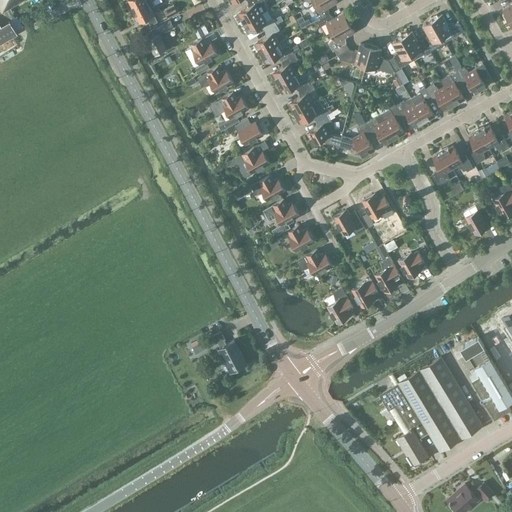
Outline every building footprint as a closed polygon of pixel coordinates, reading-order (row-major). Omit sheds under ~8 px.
[(0,0),(0,8),(2,12),(22,0),(0,0)] [(129,0),(135,10),(152,1),(151,0),(129,0)] [(245,23),(262,13),(268,9),(264,2),(266,1),(265,0),(249,0),(252,5),(237,14),(240,18),(242,17),(245,23)] [(318,19),(329,13),(326,8),(338,1),(337,0),(317,0),(315,2),(313,5),(316,8),(313,11),(318,20),(318,19)] [(152,1),(135,10),(140,22),(147,18),(151,24),(157,21),(154,15),(155,14),(151,7),(154,5),(152,1)] [(506,19),(511,16),(511,3),(503,8),(506,13),(505,13),(507,19),(506,19)] [(164,9),(169,17),(178,12),(174,4),(164,9)] [(300,7),(304,20),(314,17),(310,4),(300,7)] [(332,32),(352,20),(351,20),(347,16),(346,17),(344,12),(332,19),(329,13),(318,19),(318,20),(316,20),(320,26),(326,22),(332,32)] [(266,30),(277,24),(274,18),(267,22),(262,13),(245,23),(247,27),(246,28),(249,33),(263,25),(266,30)] [(442,37),(445,42),(461,33),(459,30),(463,27),(458,20),(454,22),(449,25),(442,14),(438,16),(437,16),(432,17),(431,17),(442,37)] [(445,42),(442,37),(431,17),(431,18),(427,21),(427,22),(423,25),(430,36),(424,39),(430,50),(437,47),(438,47),(439,48),(440,47),(443,46),(444,45),(444,44),(444,43),(445,42)] [(0,25),(0,23),(0,42),(17,33),(9,20),(0,25)] [(153,36),(149,38),(156,53),(165,48),(167,51),(173,47),(167,35),(162,38),(160,34),(174,27),(171,20),(151,30),(153,36)] [(335,50),(346,43),(343,38),(355,31),(352,27),(353,26),(351,21),(352,21),(352,20),(332,32),(335,37),(331,41),(332,43),(330,44),(333,50),(335,49),(335,50)] [(262,52),(279,43),(274,33),(280,29),(277,24),(266,30),(269,35),(255,44),(257,48),(259,47),(262,52)] [(430,50),(424,39),(419,42),(412,31),(408,33),(407,33),(402,34),(412,54),(415,59),(425,54),(426,55),(431,52),(430,50)] [(412,54),(402,34),(401,34),(401,35),(397,38),(397,39),(393,42),(399,53),(394,56),(400,67),(409,63),(415,59),(412,54)] [(304,37),(298,41),(301,47),(308,44),(304,37)] [(203,38),(192,44),(193,46),(185,50),(194,66),(200,63),(201,64),(218,54),(213,45),(211,46),(209,42),(206,44),(203,38)] [(283,60),(296,53),(292,48),(290,49),(289,45),(282,47),(279,43),(262,52),(264,57),(263,58),(266,63),(280,55),(283,60)] [(366,65),(372,43),(372,44),(366,44),(361,43),(358,51),(350,49),(346,43),(335,50),(338,55),(340,58),(366,65)] [(400,67),(394,56),(388,60),(380,57),(382,49),(377,48),(377,47),(372,44),(372,43),(366,65),(391,72),(400,67)] [(279,83),(296,73),(293,67),(298,62),(297,60),(299,59),(296,53),(283,60),(286,66),(272,74),(274,78),(276,77),(279,83)] [(476,68),(483,80),(490,76),(483,64),(476,68)] [(222,72),(218,66),(198,77),(203,86),(212,83),(217,92),(234,82),(229,73),(226,74),(224,70),(222,72)] [(483,80),(476,68),(469,72),(464,66),(462,68),(461,66),(455,69),(456,71),(462,82),(468,79),(476,93),(480,90),(480,89),(486,85),(483,80)] [(457,85),(462,82),(456,71),(441,80),(445,86),(455,103),(460,100),(460,102),(465,99),(457,85)] [(300,90),(311,84),(308,79),(302,82),(296,73),(279,83),(281,88),(280,88),(283,93),(297,85),(300,90)] [(405,73),(392,79),(395,85),(408,79),(405,73)] [(296,113),(313,103),(308,93),(316,89),(313,83),(311,84),(300,90),(303,96),(289,104),(291,108),(293,107),(296,113)] [(455,103),(445,86),(439,89),(438,88),(434,83),(426,88),(432,99),(438,96),(446,110),(450,108),(450,106),(455,103)] [(426,88),(425,86),(420,89),(421,92),(411,97),(415,103),(425,120),(430,117),(430,119),(435,116),(427,102),(432,99),(426,88)] [(389,90),(392,97),(399,95),(396,87),(389,90)] [(237,98),(233,92),(210,105),(216,115),(221,113),(220,112),(226,110),(231,118),(249,108),(243,99),(241,100),(239,96),(237,98)] [(425,120),(415,103),(411,97),(405,101),(405,100),(396,104),(396,105),(402,116),(408,113),(416,127),(420,125),(420,123),(425,120)] [(317,120),(328,114),(330,113),(326,107),(325,108),(323,106),(316,108),(313,103),(296,113),(299,118),(297,118),(300,123),(314,115),(317,120)] [(396,105),(396,104),(395,103),(389,107),(390,108),(381,114),(385,120),(395,137),(400,134),(400,136),(405,133),(397,119),(402,116),(396,105)] [(328,114),(317,120),(320,126),(306,134),(308,138),(310,137),(313,144),(323,138),(325,142),(340,146),(342,137),(331,134),(336,129),(333,122),(328,114)] [(395,137),(385,120),(381,114),(366,122),(372,133),(378,130),(386,144),(390,142),(390,140),(395,137)] [(251,124),(248,118),(235,125),(246,144),(264,134),(258,125),(256,126),(254,122),(251,124)] [(367,136),(372,133),(366,122),(358,127),(360,134),(354,137),(342,134),(342,137),(340,146),(352,149),(358,146),(363,155),(370,151),(370,153),(375,150),(367,136)] [(479,129),(489,148),(495,145),(500,150),(503,149),(504,150),(510,147),(502,134),(497,137),(490,125),(485,127),(484,127),(479,129)] [(489,148),(479,129),(479,128),(478,128),(478,129),(474,132),(474,133),(469,136),(477,149),(471,152),(477,163),(486,158),(484,151),(489,148)] [(443,149),(453,168),(459,165),(464,171),(467,169),(467,171),(473,168),(466,155),(461,158),(454,145),(448,148),(448,147),(443,149)] [(258,152),(255,146),(235,158),(240,167),(240,169),(244,176),(246,176),(270,163),(265,153),(263,154),(261,151),(258,152)] [(453,168),(443,149),(442,148),(442,149),(438,153),(438,154),(433,157),(440,169),(432,174),(438,185),(450,179),(447,172),(453,168)] [(506,157),(499,158),(501,165),(508,163),(507,157),(511,156),(511,150),(505,151),(506,157)] [(490,172),(500,167),(497,160),(487,165),(490,172)] [(481,177),(486,174),(482,166),(477,169),(481,177)] [(274,180),(271,174),(251,185),(256,194),(264,192),(268,200),(286,191),(281,181),(279,182),(277,179),(274,180)] [(511,187),(509,182),(500,187),(502,194),(493,199),(503,216),(511,210),(511,209),(511,208),(511,187)] [(233,195),(237,199),(248,191),(244,186),(233,195)] [(372,195),(362,200),(372,217),(381,213),(385,218),(395,212),(384,194),(378,197),(377,195),(373,197),(372,195)] [(288,204),(284,199),(263,210),(269,221),(277,216),(282,225),(300,215),(295,205),(292,207),(290,203),(288,204)] [(482,200),(476,204),(463,211),(476,234),(485,228),(484,226),(487,224),(486,222),(492,218),(482,200)] [(343,211),(334,216),(344,234),(352,229),(356,234),(366,229),(355,210),(349,213),(348,211),(344,213),(343,211)] [(460,217),(454,220),(458,227),(464,225),(460,217)] [(302,231),(299,225),(286,232),(297,251),(315,241),(309,232),(307,233),(305,229),(302,231)] [(394,238),(384,242),(387,250),(397,246),(394,238)] [(374,240),(363,245),(366,250),(377,246),(374,240)] [(297,261),(302,269),(304,269),(308,277),(314,273),(315,275),(333,265),(328,256),(325,257),(323,253),(321,255),(317,249),(297,261)] [(412,252),(399,259),(408,277),(418,271),(417,269),(420,267),(419,265),(425,261),(418,250),(413,254),(412,252)] [(384,269),(375,274),(385,292),(398,284),(396,279),(402,276),(390,255),(381,260),(384,269)] [(489,276),(493,275),(489,265),(485,267),(489,276)] [(324,279),(330,286),(338,279),(332,272),(324,279)] [(352,289),(362,307),(372,301),(370,299),(374,297),(373,294),(378,291),(371,278),(352,289)] [(327,305),(337,322),(347,317),(346,315),(349,313),(348,310),(354,307),(342,286),(333,291),(336,300),(327,305)] [(511,308),(502,314),(508,324),(511,321),(511,308)] [(472,327),(466,330),(473,340),(478,336),(472,327)] [(226,343),(224,339),(225,338),(222,330),(206,338),(210,346),(218,342),(220,346),(219,346),(231,370),(247,362),(235,339),(226,343)] [(479,336),(460,347),(467,357),(469,356),(485,346),(484,344),(479,336)] [(447,341),(442,343),(444,350),(450,349),(447,341)] [(485,346),(469,356),(475,366),(477,370),(478,370),(481,375),(471,381),(493,417),(494,418),(511,408),(507,402),(511,398),(511,390),(511,389),(485,346)] [(398,382),(428,431),(439,450),(482,424),(440,356),(398,382)] [(417,438),(428,431),(398,382),(379,394),(382,399),(388,409),(395,405),(409,429),(396,437),(403,449),(405,448),(414,462),(427,454),(417,438)] [(485,498),(493,492),(483,481),(476,488),(477,489),(473,492),(464,482),(458,488),(460,490),(449,500),(447,498),(446,498),(458,511),(461,511),(478,498),(477,497),(481,493),(485,498)]
